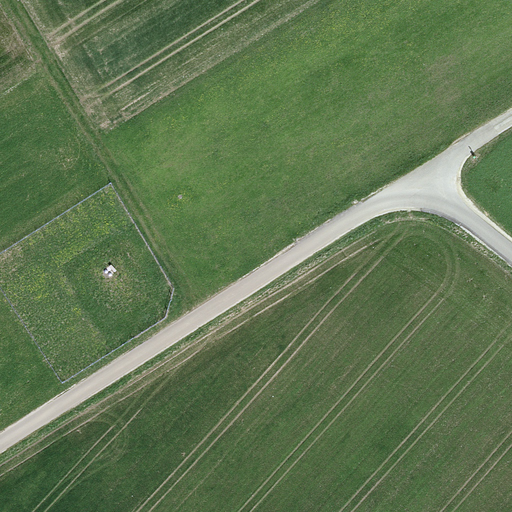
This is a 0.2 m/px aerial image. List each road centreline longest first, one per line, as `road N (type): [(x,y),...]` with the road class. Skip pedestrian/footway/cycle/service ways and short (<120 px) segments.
road 1 (unclassified): [(392,169),(0,420)]
road 2 (unclassified): [(511,242),(392,169)]
road 3 (unclassified): [(511,102),(392,169)]
